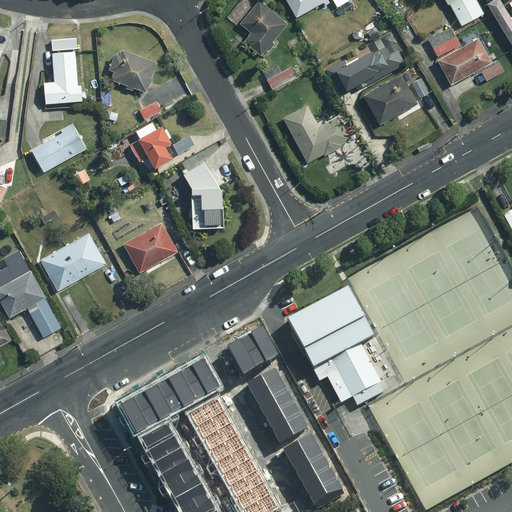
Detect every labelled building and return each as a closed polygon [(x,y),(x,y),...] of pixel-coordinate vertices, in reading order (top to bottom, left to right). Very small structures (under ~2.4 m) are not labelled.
[(284,0),(294,17),(322,2),(323,5),(331,1),(333,6),(343,0),(284,0)] [(459,26),(481,14),(473,0),(442,0),(445,5),(447,4),(459,26)] [(497,0),(492,0),(485,5),(511,48),(511,0),(507,4),(511,12),(511,16),(508,18),(497,0)] [(285,24),(256,1),(238,24),(249,33),(242,42),(259,55),(266,47),(268,49),(272,45),(270,42),(285,24)] [(375,27),(363,33),(368,40),(379,34),(375,27)] [(459,45),(450,28),(427,39),(435,57),(459,45)] [(78,38),(54,40),(54,50),(78,48),(78,38)] [(436,61),(449,84),(489,63),(476,39),(436,61)] [(368,52),(356,59),(368,82),(403,63),(396,50),(387,55),(383,47),(370,55),(368,52)] [(158,62),(125,50),(123,56),(118,54),(112,69),(117,71),(114,78),(130,84),(129,87),(133,89),(134,86),(147,91),(150,86),(154,78),(152,77),(158,62)] [(76,52),(55,53),(57,82),(46,83),(48,102),(82,100),(81,86),(78,86),(76,52)] [(408,53),(403,56),(407,64),(412,61),(408,53)] [(313,58),(307,61),(312,69),(318,65),(313,58)] [(356,89),(368,82),(356,59),(344,65),(342,61),(324,71),(338,96),(354,86),(356,89)] [(480,72),(485,80),(501,71),(497,63),(480,72)] [(290,67),(266,80),(271,89),(295,76),(290,67)] [(399,75),(361,96),(378,125),(415,104),(399,75)] [(420,78),(410,84),(418,98),(427,93),(420,78)] [(156,102),(141,110),(145,119),(161,111),(156,102)] [(305,106),(282,119),(306,162),(322,153),(323,156),(340,146),(339,145),(348,140),(336,118),(317,128),(305,106)] [(119,114),(112,112),(110,119),(117,121),(119,114)] [(12,119),(0,117),(0,138),(8,140),(12,119)] [(34,152),(45,171),(86,148),(74,125),(63,131),(65,134),(34,152)] [(164,126),(132,144),(141,161),(151,156),(157,167),(174,158),(167,147),(173,144),(164,126)] [(173,145),(178,154),(195,144),(190,136),(173,145)] [(432,141),(420,147),(422,151),(434,144),(432,141)] [(203,162),(184,175),(193,188),(193,190),(194,228),(224,228),(223,192),(223,191),(221,189),(221,188),(204,162),(203,162)] [(88,168),(75,174),(80,185),(93,179),(88,168)] [(119,179),(122,185),(130,181),(127,174),(119,179)] [(0,202),(3,201),(8,188),(0,185),(0,183),(0,202)] [(511,208),(502,214),(511,231),(511,208)] [(48,213),(52,220),(59,217),(55,210),(48,213)] [(118,212),(111,215),(115,222),(122,218),(118,212)] [(52,220),(48,213),(42,217),(45,224),(52,220)] [(164,223),(127,244),(143,272),(180,252),(164,223)] [(66,247),(83,277),(109,263),(91,232),(66,247)] [(71,284),(83,277),(66,247),(43,260),(60,290),(71,284)] [(64,327),(34,272),(20,279),(15,272),(0,280),(0,289),(0,290),(0,289),(0,293),(13,317),(31,307),(34,312),(32,313),(45,337),(64,327)] [(289,322),(313,369),(321,365),(323,370),(321,371),(338,404),(351,398),(355,407),(382,393),(357,345),(372,338),(347,290),(344,292),(289,322)] [(14,340),(0,315),(0,344),(1,347),(14,340)] [(265,334),(233,351),(318,508),(350,491),(265,334)] [(190,356),(179,362),(182,368),(193,362),(190,356)] [(262,511),(283,501),(206,360),(173,378),(247,511),(262,511)] [(181,511),(230,511),(179,419),(190,413),(172,382),(124,409),(181,511)] [(380,438),(376,431),(369,434),(373,442),(380,438)]
